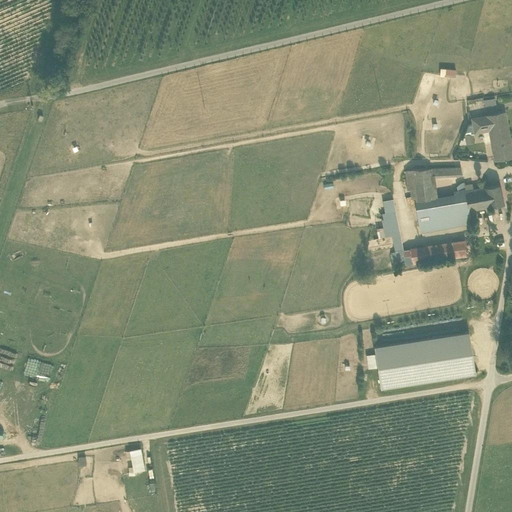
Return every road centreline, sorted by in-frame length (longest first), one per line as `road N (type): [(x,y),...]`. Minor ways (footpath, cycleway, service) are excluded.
road 1 (track): [(0,459),(489,381),(468,511)]
road 2 (track): [(0,104),(458,0)]
road 3 (track): [(0,229),(46,96)]
road 4 (unclassified): [(511,243),(489,381)]
